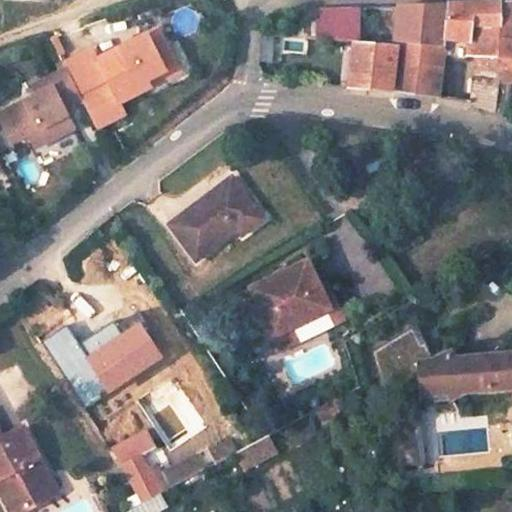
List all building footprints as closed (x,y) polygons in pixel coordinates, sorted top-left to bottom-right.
[(47,0),(4,0),(4,12),(47,13),(47,0)] [(511,2),(500,3),(500,28),(511,28),(511,38),(511,2)] [(500,3),(449,5),(444,47),(443,53),(477,56),(471,103),(507,114),(511,83),(511,82),(511,38),(511,28),(500,28),(500,3)] [(442,5),(314,9),(316,23),(317,37),(444,47),(449,5),(442,5)] [(316,23),(290,24),(291,34),(317,37),(316,23)] [(106,80),(79,93),(98,129),(125,115),(120,104),(151,88),(147,82),(178,66),(159,29),(96,61),(106,80)] [(306,56),(307,40),(260,37),(259,60),(281,62),(281,54),(306,56)] [(396,47),(353,43),(348,87),(391,91),(396,47)] [(106,80),(96,61),(90,49),(63,62),(78,92),(79,93),(106,80)] [(78,92),(63,62),(44,71),(49,80),(0,105),(0,119),(8,136),(25,128),(35,122),(42,136),(71,121),(61,101),(78,92)] [(441,70),(394,64),(391,91),(438,98),(441,70)] [(44,71),(29,79),(34,88),(49,80),(44,71)] [(35,122),(25,128),(32,141),(42,136),(35,122)] [(232,178),(169,225),(195,261),(237,231),(242,237),(263,220),(232,178)] [(309,262),(245,293),(269,340),(331,310),(309,262)] [(416,332),(373,356),(385,392),(421,390),(421,397),(448,396),(450,401),(464,394),(507,391),(504,358),(451,362),(444,360),(434,363),(428,344),(421,346),(416,332)] [(108,353),(82,370),(92,385),(118,368),(108,353)] [(419,420),(401,421),(402,436),(421,435),(419,420)] [(45,459),(29,429),(8,440),(0,444),(0,483),(2,482),(17,511),(23,511),(55,495),(37,463),(45,459)] [(147,430),(113,447),(122,465),(156,448),(147,430)] [(421,435),(402,436),(404,459),(422,458),(421,435)] [(215,465),(233,455),(226,443),(208,452),(215,465)] [(199,454),(167,470),(175,486),(207,470),(199,454)] [(422,458),(404,459),(405,466),(423,465),(422,458)] [(45,459),(37,463),(55,495),(63,491),(45,459)] [(119,484),(133,509),(171,489),(157,463),(119,484)]
